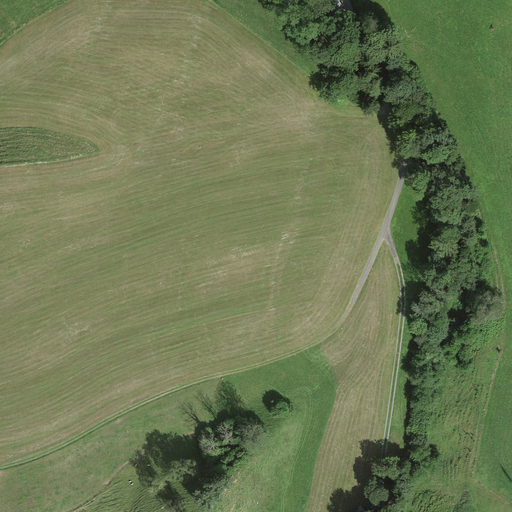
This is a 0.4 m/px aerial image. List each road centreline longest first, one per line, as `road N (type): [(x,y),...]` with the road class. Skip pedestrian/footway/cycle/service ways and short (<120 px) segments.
road 1 (track): [(385,232),(336,333),(0,468)]
road 2 (track): [(385,232),(403,300),(373,511)]
road 3 (track): [(340,0),(369,51),(403,154),(385,232)]
